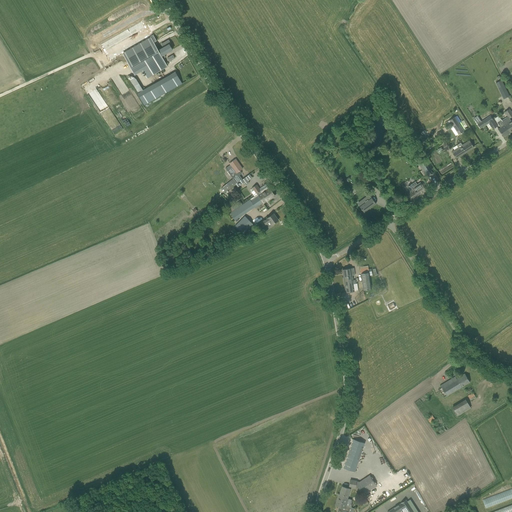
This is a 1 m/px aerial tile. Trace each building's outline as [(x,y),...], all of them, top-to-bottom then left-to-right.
[(163,68),(167,66),(161,56),(172,50),(169,45),(171,44),(168,40),(161,44),(163,48),(160,50),(159,49),(158,50),(153,41),(154,41),(153,39),(152,39),(151,38),(147,41),(124,54),(133,70),(140,66),(147,77),(163,68)] [(118,43),(120,49),(127,46),(125,40),(118,43)] [(158,97),(177,86),(182,83),(175,72),(171,74),(151,85),(158,97)] [(501,80),(496,83),(504,99),(509,96),(501,80)] [(511,131),(511,122),(511,121),(510,119),(511,117),(511,113),(509,109),(505,112),(508,117),(506,118),(506,119),(502,121),(510,133),(511,131)] [(481,122),(477,116),(473,118),(480,129),(486,125),(483,120),(481,122)] [(454,117),(449,120),(449,121),(458,134),(463,131),(454,117)] [(497,127),(492,120),(488,123),(492,128),(493,129),(497,127)] [(497,123),(500,128),(498,129),(503,137),(510,133),(502,121),(501,120),(497,123)] [(474,148),(471,143),(469,141),(462,146),(460,142),(456,145),(458,148),(452,152),(457,159),(474,148)] [(230,163),(231,165),(225,169),(227,171),(229,170),(232,175),(231,176),(234,179),(222,188),(225,192),(242,178),(240,175),(241,173),(241,172),(240,170),(242,169),(235,159),(230,163)] [(423,160),(418,164),(422,170),(427,176),(432,173),(427,166),(423,160)] [(411,192),(407,194),(412,201),(412,200),(415,198),(415,197),(421,193),(422,193),(423,192),(427,190),(424,185),(423,182),(414,188),(411,184),(410,185),(409,185),(408,186),(408,187),(407,187),(411,192)] [(270,188),(269,189),(268,187),(261,191),(256,185),(252,188),(257,194),(263,203),(275,196),(270,188)] [(263,203),(257,194),(256,195),(257,195),(245,203),(250,210),(254,207),(255,208),(263,203)] [(363,202),(359,206),(360,208),(364,212),(376,204),(372,199),(371,197),(368,199),(363,202)] [(273,214),(264,220),(266,223),(265,224),(268,227),(269,226),(270,228),(273,225),(272,224),(278,220),(273,214)] [(244,235),(253,225),(245,216),(235,226),(244,235)] [(231,231),(236,236),(239,233),(233,228),(231,231)] [(342,269),(344,281),(352,280),(352,276),(355,275),(354,268),(351,268),(342,269)] [(361,274),(362,278),(370,277),(369,273),(368,268),(360,269),(361,274)] [(370,277),(362,278),(363,290),(371,289),(370,277)] [(352,280),(344,281),(346,293),(358,291),(357,284),(355,284),(355,280),(352,280)] [(465,374),(460,376),(456,379),(455,376),(440,385),(441,388),(438,389),(444,398),(470,382),(465,374)] [(457,416),(471,408),(465,399),(451,407),(457,416)] [(430,423),(435,420),(432,415),(427,419),(430,423)] [(438,437),(447,430),(444,426),(435,433),(438,437)] [(343,468),(348,469),(354,471),(364,443),(353,439),(343,468)] [(363,495),(376,486),(370,475),(359,482),(356,481),(355,487),(358,488),(359,489),(357,490),(359,493),(361,492),(363,495)] [(339,496),(348,499),(348,498),(347,498),(350,489),(342,486),(339,496)] [(338,496),(335,505),(340,507),(339,508),(337,511),(348,511),(350,507),(346,505),(348,499),(339,496),(338,496)] [(413,511),(406,500),(387,511),(413,511)]
